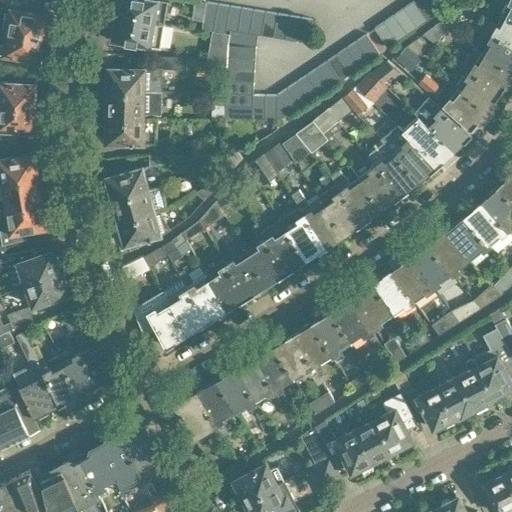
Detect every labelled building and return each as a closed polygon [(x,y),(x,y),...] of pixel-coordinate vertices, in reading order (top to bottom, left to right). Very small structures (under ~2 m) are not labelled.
[(0,0),(0,10),(6,11),(6,15),(8,15),(6,31),(46,37),(47,25),(45,23),(47,13),(32,10),(33,0),(0,0)] [(114,1),(112,15),(165,24),(168,0),(117,0),(118,1),(114,1)] [(441,10),(414,0),(404,7),(418,27),(441,10)] [(441,10),(442,0),(413,0),(414,0),(441,10)] [(479,0),(464,0),(458,5),(456,8),(463,12),(463,13),(468,17),(479,0)] [(511,0),(507,0),(510,1),(503,14),(511,19),(511,0)] [(214,31),(218,3),(206,1),(202,29),(214,31)] [(226,29),(230,5),(218,3),(214,31),(226,33),(226,29)] [(238,31),(242,7),(230,5),(226,29),(230,30),(238,31)] [(250,33),(254,9),(242,7),(238,31),(250,33)] [(418,27),(404,7),(394,14),(408,34),(418,27)] [(452,29),(463,13),(463,12),(456,8),(439,22),(447,27),(447,26),(452,29)] [(262,35),(266,11),(254,9),(250,33),(258,34),(262,35)] [(273,37),(277,13),(266,11),(262,35),(273,37)] [(285,39),(289,15),(277,13),(273,37),(285,39)] [(408,34),(394,14),(384,21),(398,40),(408,34)] [(511,19),(503,14),(498,23),(483,15),(478,24),(485,29),(511,45),(511,19)] [(161,48),(165,24),(112,15),(109,29),(113,30),(111,39),(161,48)] [(297,41),(301,17),(289,15),(285,39),(297,41)] [(313,19),(301,17),(297,41),(309,43),(313,19)] [(398,40),(384,21),(374,27),(388,47),(398,40)] [(436,41),(447,27),(439,22),(425,33),(436,41)] [(511,45),(485,29),(481,35),(482,36),(477,45),(476,47),(511,72),(511,71),(511,45)] [(257,46),(258,34),(250,33),(238,31),(230,30),(229,42),(257,46)] [(44,48),(46,37),(6,31),(4,42),(2,42),(0,51),(0,52),(2,53),(2,54),(40,60),(42,49),(44,48)] [(366,33),(356,40),(370,60),(380,53),(366,33)] [(430,44),(421,35),(407,45),(419,55),(430,44)] [(370,60),(356,40),(347,47),(360,67),(370,60)] [(256,58),(257,46),(229,42),(228,54),(256,58)] [(360,67),(347,47),(337,54),(350,73),(360,67)] [(511,73),(511,72),(476,47),(464,62),(467,65),(470,68),(469,69),(500,92),(501,91),(504,85),(509,84),(511,77),(511,74),(511,73)] [(255,70),(256,58),(228,54),(227,68),(255,70)] [(350,73),(337,54),(327,60),(340,80),(350,73)] [(186,67),(187,58),(176,55),(157,55),(157,57),(132,57),(131,67),(110,66),(110,76),(107,77),(107,84),(109,86),(109,90),(162,91),(163,67),(186,67)] [(423,66),(436,76),(444,66),(431,56),(423,66)] [(458,58),(454,65),(462,71),(467,65),(464,62),(458,58)] [(384,83),(398,68),(388,59),(372,71),(372,72),(372,73),(382,83),(383,82),(384,83)] [(340,80),(327,60),(317,67),(330,87),(340,80)] [(330,87),(317,67),(307,74),(320,94),(330,87)] [(254,80),(255,70),(227,68),(226,79),(254,80)] [(500,92),(469,69),(465,76),(464,75),(456,84),(459,86),(458,87),(488,112),(487,109),(491,108),(496,102),(495,99),(500,92)] [(427,72),(419,81),(440,100),(445,94),(441,90),(438,88),(441,84),(427,72)] [(382,83),(372,73),(361,82),(373,92),(382,83)] [(320,94),(307,74),(297,81),(311,101),(320,94)] [(254,92),(254,80),(226,79),(226,104),(253,105),(253,94),(254,92)] [(35,92),(35,82),(0,80),(0,105),(36,107),(37,95),(35,92)] [(488,112),(458,87),(449,80),(441,90),(445,94),(440,100),(472,129),(477,122),(481,121),(486,115),(485,111),(488,112)] [(311,101),(297,81),(287,87),(301,107),(311,101)] [(301,107),(287,87),(277,94),(277,95),(291,114),(301,107)] [(353,87),(344,95),(344,96),(357,113),(367,105),(353,87)] [(162,113),(162,91),(109,90),(109,94),(106,95),(106,102),(109,104),(108,117),(147,118),(147,117),(147,113),(162,113)] [(264,118),(265,94),(253,94),(253,105),(226,104),(226,117),(252,118),(264,118)] [(291,114),(277,95),(265,94),(264,118),(277,119),(291,114)] [(470,132),(430,95),(413,112),(418,116),(425,123),(454,150),(463,143),(462,139),(470,132)] [(342,97),(328,107),(341,123),(354,112),(342,97)] [(36,119),(36,107),(0,105),(0,136),(14,137),(15,129),(33,130),(34,120),(36,119)] [(343,125),(338,120),(327,108),(314,119),(312,120),(327,139),(329,138),(337,148),(342,144),(334,133),(343,125)] [(454,150),(425,123),(418,116),(402,130),(405,134),(408,136),(437,166),(436,162),(442,157),(446,157),(454,150)] [(157,139),(157,119),(157,117),(147,117),(147,118),(108,117),(108,122),(105,123),(105,131),(108,132),(108,141),(146,143),(146,141),(150,141),(150,153),(171,148),(171,147),(174,147),(174,138),(171,138),(171,135),(157,139)] [(327,139),(312,120),(297,131),(296,130),(295,131),(304,143),(305,142),(312,151),(327,139)] [(437,166),(408,136),(405,134),(402,130),(397,125),(381,138),(383,141),(384,140),(392,150),(391,150),(419,181),(428,174),(428,169),(434,164),(437,166)] [(290,151),(304,143),(295,131),(281,140),(289,152),(290,151)] [(295,158),(290,151),(289,152),(281,140),(264,152),(276,171),(277,171),(294,159),(295,158)] [(366,154),(374,163),(402,195),(401,190),(406,186),(411,187),(419,181),(391,150),(392,150),(384,140),(383,141),(366,154)] [(172,159),(171,148),(150,153),(151,164),(172,159)] [(276,171),(264,152),(249,162),(263,183),(278,174),(278,173),(277,171),(276,171)] [(35,163),(34,154),(1,159),(0,158),(0,184),(38,178),(37,173),(39,173),(37,162),(35,163)] [(197,191),(226,172),(225,157),(197,191)] [(402,195),(374,163),(368,168),(368,169),(357,176),(383,209),(392,203),(391,198),(398,193),(402,195)] [(113,193),(114,198),(151,188),(145,165),(108,175),(110,184),(108,186),(110,193),(113,193)] [(383,209),(357,176),(350,182),(340,168),(332,174),(337,183),(336,184),(364,222),(364,219),(370,214),(374,215),(383,209)] [(511,169),(505,176),(506,180),(501,186),(500,187),(511,198),(511,169)] [(205,198),(216,186),(226,175),(226,172),(197,191),(205,198)] [(39,180),(38,178),(0,184),(0,197),(3,197),(5,209),(42,202),(40,192),(42,191),(40,180),(39,180)] [(239,194),(231,182),(216,199),(220,206),(220,205),(239,194)] [(364,222),(336,184),(320,195),(317,191),(314,193),(345,235),(355,229),(355,224),(361,220),(364,222)] [(162,185),(151,188),(114,198),(115,202),(113,204),(114,211),(118,211),(120,220),(160,209),(167,207),(162,185)] [(501,186),(495,187),(487,194),(487,197),(484,201),(483,201),(494,213),(509,229),(511,226),(511,198),(500,187),(501,186)] [(345,235),(314,193),(305,199),(301,192),(293,197),(299,207),(326,247),(326,243),(333,239),(336,240),(345,235)] [(206,227),(225,214),(220,205),(220,206),(216,199),(200,218),(206,227)] [(494,213),(483,201),(480,200),(481,203),(477,208),(473,208),(465,214),(465,219),(466,217),(491,245),(493,243),(502,235),(509,229),(494,213)] [(42,202),(5,209),(0,209),(0,229),(1,235),(0,235),(0,249),(7,248),(5,243),(27,238),(26,231),(46,227),(45,218),(47,218),(45,207),(43,208),(42,202)] [(326,247),(299,207),(280,218),(307,260),(316,254),(317,250),(323,245),(326,247)] [(171,227),(160,209),(120,220),(121,224),(118,226),(120,233),(123,234),(126,243),(128,242),(130,249),(152,239),(171,227)] [(466,217),(465,219),(459,223),(455,222),(446,228),(472,259),(476,263),(488,253),(485,249),(491,245),(466,217)] [(206,227),(200,218),(182,231),(187,240),(187,239),(187,238),(206,227)] [(307,260),(280,218),(262,230),(261,231),(286,272),(287,268),(293,264),(297,265),(307,260)] [(261,231),(262,230),(258,222),(252,226),(257,235),(257,240),(258,243),(246,251),(267,285),(276,279),(277,274),(283,270),(286,272),(261,231)] [(472,259),(446,228),(436,236),(436,240),(430,244),(432,248),(453,274),(462,268),(461,267),(472,259)] [(168,253),(187,240),(182,231),(163,245),(166,251),(168,253)] [(432,248),(430,244),(429,245),(424,244),(418,249),(418,253),(412,257),(409,256),(433,288),(443,281),(452,274),(453,274),(432,248)] [(168,254),(166,251),(163,245),(143,254),(148,264),(168,254)] [(29,248),(0,255),(0,259),(2,266),(6,265),(13,287),(24,283),(59,271),(58,269),(61,268),(56,256),(54,256),(52,249),(32,256),(29,248)] [(267,285),(246,251),(235,257),(235,256),(226,262),(247,297),(248,293),(254,289),(258,291),(267,285)] [(143,254),(123,263),(129,275),(130,277),(150,267),(148,264),(143,254)] [(433,288),(409,256),(409,259),(404,263),(400,262),(394,266),(393,270),(415,301),(427,293),(433,288)] [(247,297),(226,262),(219,266),(219,267),(207,275),(227,310),(236,304),(237,299),(243,296),(247,297)] [(503,292),(511,282),(511,266),(494,283),(493,284),(502,293),(503,292)] [(227,310),(207,275),(194,283),(185,268),(178,272),(184,282),(207,322),(206,318),(213,314),(218,316),(227,310)] [(415,301),(393,270),(385,276),(381,275),(372,281),(394,314),(407,305),(408,306),(415,301)] [(60,274),(59,271),(24,283),(32,305),(67,293),(64,286),(67,285),(62,273),(60,274)] [(394,314),(372,281),(363,287),(363,291),(353,298),(373,329),(384,322),(384,321),(394,314)] [(207,322),(184,282),(164,294),(187,334),(196,328),(197,324),(204,320),(207,322)] [(481,306),(502,293),(493,284),(494,283),(492,282),(474,298),(481,306)] [(162,290),(133,308),(144,334),(156,327),(165,344),(165,343),(173,339),(178,340),(187,334),(164,294),(162,290)] [(373,329),(353,298),(351,299),(344,304),(340,304),(331,309),(352,343),(364,335),(365,335),(373,329)] [(451,309),(450,310),(453,314),(455,313),(460,320),(481,306),(474,298),(451,309)] [(8,313),(14,327),(22,325),(34,320),(29,305),(8,313)] [(352,343),(331,309),(321,315),(321,319),(314,323),(334,356),(338,361),(347,355),(342,349),(352,343)] [(450,310),(432,323),(439,333),(460,320),(455,313),(453,314),(450,310)] [(76,316),(74,317),(74,318),(68,320),(74,334),(79,344),(82,348),(81,349),(99,385),(99,382),(105,379),(109,380),(115,377),(115,373),(117,372),(101,342),(92,347),(90,343),(89,344),(83,330),(76,316)] [(511,328),(506,317),(495,323),(497,326),(505,341),(511,354),(511,328)] [(334,356),(314,323),(314,324),(309,322),(303,326),(302,331),(297,334),(293,332),(315,367),(324,362),(323,361),(333,355),(333,356),(334,356)] [(410,334),(419,346),(431,339),(422,326),(410,334)] [(511,375),(511,354),(505,341),(497,326),(484,333),(492,348),(474,357),(476,362),(494,396),(496,395),(499,397),(506,393),(506,390),(511,387),(511,379),(510,376),(511,375)] [(384,328),(378,332),(385,341),(390,338),(384,328)] [(25,331),(17,335),(32,364),(39,361),(38,360),(34,350),(25,331)] [(315,367),(293,332),(293,336),(288,339),(284,338),(274,343),(295,378),(307,371),(307,372),(315,367)] [(376,333),(370,337),(376,347),(382,343),(376,333)] [(79,344),(74,334),(69,336),(74,347),(79,344)] [(453,340),(443,346),(448,355),(458,349),(453,340)] [(295,378),(274,343),(265,349),(264,353),(258,357),(255,355),(275,390),(276,390),(285,385),(285,384),(295,378)] [(388,346),(397,361),(403,356),(394,343),(388,346)] [(80,397),(62,360),(52,366),(49,360),(46,361),(39,347),(34,350),(38,360),(39,361),(45,372),(44,372),(59,404),(66,400),(71,401),(80,397)] [(442,347),(432,352),(437,361),(447,356),(442,347)] [(99,385),(81,349),(73,353),(73,354),(62,360),(80,397),(89,392),(90,387),(96,384),(99,385)] [(275,390),(255,355),(255,359),(249,362),(245,360),(239,364),(239,368),(237,370),(264,416),(266,415),(258,399),(269,393),(272,399),(274,398),(279,407),(283,404),(278,394),(276,390),(275,390)] [(59,404),(44,372),(45,372),(39,361),(32,364),(14,373),(21,386),(19,387),(34,417),(37,415),(39,417),(47,413),(47,410),(59,404)] [(494,396),(476,362),(456,372),(475,409),(489,402),(488,400),(494,396)] [(354,388),(374,375),(367,365),(348,377),(354,388)] [(330,378),(324,367),(317,371),(323,382),(330,378)] [(414,388),(403,369),(392,375),(401,392),(402,394),(404,393),(414,388)] [(264,416),(237,370),(230,373),(226,372),(217,377),(237,411),(249,404),(253,411),(255,410),(260,418),(264,416)] [(323,382),(317,371),(312,374),(318,384),(323,382)] [(475,409),(456,372),(436,383),(454,418),(460,414),(461,416),(475,409)] [(225,418),(237,411),(217,377),(208,382),(206,386),(198,391),(216,424),(218,423),(220,428),(219,429),(224,439),(230,435),(231,434),(226,425),(228,424),(225,418)] [(454,418),(436,383),(415,394),(433,428),(442,424),(445,425),(452,421),(452,418),(454,418)] [(0,448),(40,429),(34,417),(17,386),(9,390),(7,386),(0,389),(0,448)] [(310,401),(317,412),(335,400),(329,389),(310,401)] [(216,424),(198,391),(181,400),(183,403),(181,407),(179,408),(194,436),(216,424)] [(284,391),(278,394),(283,404),(290,401),(284,391)] [(419,424),(404,393),(402,394),(401,392),(383,401),(387,408),(374,415),(392,450),(394,449),(397,450),(403,446),(403,444),(412,439),(407,429),(419,424)] [(366,396),(358,400),(364,412),(372,408),(366,396)] [(392,450),(374,415),(354,425),(372,460),(375,459),(377,460),(384,456),(384,454),(392,450)] [(372,460),(354,425),(334,436),(325,419),(314,426),(323,444),(324,444),(336,468),(346,462),(351,471),(359,467),(361,468),(368,465),(368,462),(372,460)] [(159,457),(144,428),(141,429),(137,426),(120,436),(136,469),(159,457)] [(324,444),(323,444),(314,426),(302,433),(316,462),(318,460),(330,482),(340,477),(336,468),(324,444)] [(224,439),(219,429),(215,431),(221,441),(224,439)] [(108,439),(100,443),(117,479),(121,486),(130,481),(132,485),(142,480),(139,474),(136,469),(120,436),(113,440),(108,439)] [(117,479),(100,443),(91,448),(89,452),(84,455),(81,452),(80,456),(99,496),(110,491),(107,485),(117,479)] [(99,496),(80,456),(80,457),(74,459),(70,457),(58,462),(78,507),(99,496)] [(284,479),(285,479),(277,464),(273,467),(269,460),(234,479),(238,488),(236,490),(240,496),(243,497),(244,500),(276,483),(284,479)] [(318,460),(316,462),(307,466),(319,488),(330,482),(318,460)] [(67,511),(78,507),(58,462),(52,465),(50,470),(41,474),(43,480),(50,511),(67,511)] [(39,487),(30,469),(11,478),(26,511),(50,511),(44,511),(39,511),(35,503),(44,500),(39,487)] [(502,511),(511,507),(511,485),(505,472),(504,472),(500,471),(494,475),(493,478),(483,483),(497,511),(502,511)] [(26,511),(11,478),(0,483),(0,499),(5,511),(26,511)] [(276,483),(244,500),(246,504),(245,506),(247,511),(272,511),(277,510),(278,511),(296,511),(300,510),(284,479),(276,483)] [(151,482),(146,484),(151,495),(157,492),(151,482)] [(182,500),(173,483),(157,492),(151,495),(154,500),(160,511),(182,500)] [(465,511),(459,498),(450,502),(447,501),(442,503),(442,507),(438,508),(439,511),(465,511)] [(154,500),(134,511),(158,511),(160,511),(154,500)]
